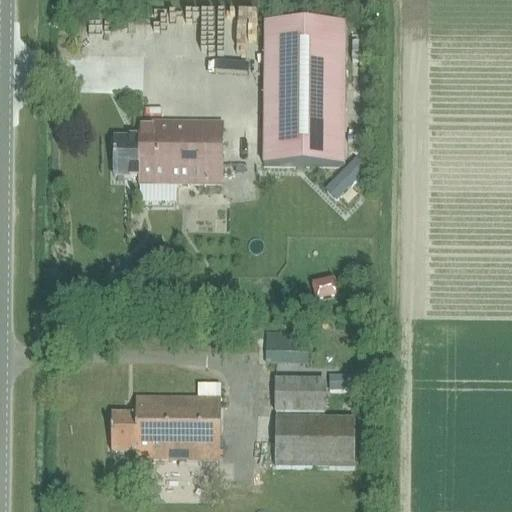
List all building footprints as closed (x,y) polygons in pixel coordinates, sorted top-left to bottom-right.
[(261,29),(261,169),(341,169),(341,29),(261,29)] [(221,133),(221,127),(138,126),(138,142),(113,141),(113,179),(137,180),(137,187),(221,188),(221,149),(222,149),(222,133),(221,133)] [(306,356),(306,339),(266,338),(266,367),(289,367),(290,355),(306,356)] [(324,418),(325,385),(274,383),(274,417),(324,418)] [(219,404),(196,403),(136,403),(136,418),(111,418),(111,456),(135,456),(135,463),(219,464),(219,404)] [(275,421),(275,471),(354,471),(354,422),(275,421)]
